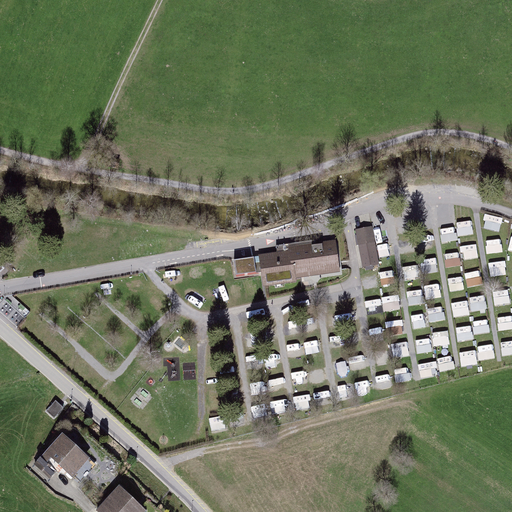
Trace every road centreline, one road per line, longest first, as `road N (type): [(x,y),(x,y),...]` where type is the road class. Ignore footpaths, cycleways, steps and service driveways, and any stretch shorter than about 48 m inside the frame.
road 1 (track): [(0,150),(218,194),(255,191),(406,140),(451,133),(511,149)]
road 2 (residential): [(0,326),(199,511)]
road 3 (track): [(84,171),(162,0)]
